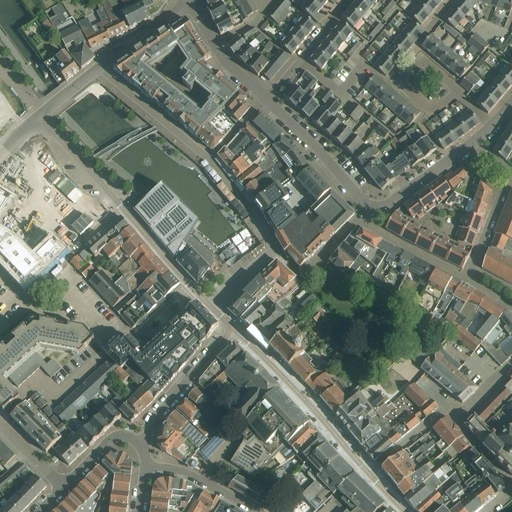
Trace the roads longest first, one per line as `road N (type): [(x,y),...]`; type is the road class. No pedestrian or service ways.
road 1 (residential): [(233,327),(38,118)]
road 2 (residential): [(366,471),(233,327)]
road 3 (residential): [(38,118),(186,7)]
road 4 (residential): [(468,281),(508,179),(504,163),(470,138)]
road 5 (residential): [(372,211),(267,95)]
road 6 (residential): [(49,275),(104,332),(101,357),(64,392)]
road 7 (residential): [(144,445),(163,408),(233,327)]
road 8 (residential): [(433,114),(401,85),(423,61),(460,96)]
road 9 (residential): [(267,95),(350,0)]
road 10 (residential): [(468,281),(376,230),(372,211)]
road 11 (residential): [(372,211),(470,138)]
road 12 (residential): [(146,466),(179,471),(258,511)]
